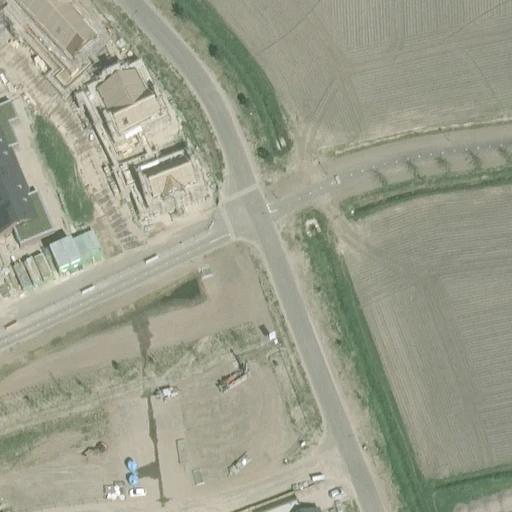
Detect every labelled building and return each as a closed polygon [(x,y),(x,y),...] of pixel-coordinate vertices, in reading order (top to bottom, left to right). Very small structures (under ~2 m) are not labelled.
[(0,0),(0,6),(5,13),(13,6),(27,22),(50,0),(0,0)] [(60,0),(50,0),(27,22),(42,38),(70,12),(71,11),(60,0)] [(70,12),(42,38),(56,54),(84,28),(71,13),(71,12),(71,11),(70,12)] [(84,28),(56,54),(70,69),(63,76),(73,86),(91,69),(83,60),(100,44),(84,28)] [(6,54),(0,59),(8,69),(14,63),(6,54)] [(14,63),(8,69),(16,77),(22,72),(14,63)] [(106,80),(83,91),(90,104),(98,100),(109,120),(149,100),(149,99),(148,100),(146,96),(148,95),(141,81),(139,82),(137,78),(111,91),(106,80)] [(149,100),(109,120),(119,141),(111,145),(117,158),(139,147),(134,136),(161,123),(149,100)] [(0,155),(10,151),(10,152),(19,148),(10,127),(19,123),(11,105),(0,109),(0,155)] [(55,148),(48,151),(53,162),(60,159),(55,148)] [(10,151),(0,155),(0,183),(20,176),(10,151)] [(60,159),(53,162),(57,173),(65,170),(60,159)] [(154,165),(131,174),(136,187),(145,184),(154,208),(165,203),(166,206),(182,200),(181,197),(195,192),(194,188),(196,187),(189,169),(187,169),(186,166),(159,176),(154,165)] [(20,176),(0,183),(0,212),(30,200),(29,199),(20,176)] [(30,200),(0,212),(0,238),(14,233),(20,249),(55,235),(38,195),(29,199),(30,200)] [(244,369),(228,375),(236,395),(271,381),(271,380),(264,361),(248,367),(248,366),(243,368),(244,369)] [(271,381),(236,395),(243,414),(279,400),(279,401),(280,400),(272,379),(271,380),(271,381)] [(198,395),(188,397),(189,410),(199,409),(198,395)] [(279,400),(243,414),(250,433),(286,419),(279,401),(279,400)] [(83,407),(71,410),(74,420),(86,416),(83,407)] [(63,413),(51,416),(54,426),(66,422),(63,413)] [(51,416),(38,420),(41,430),(54,426),(51,416)] [(200,416),(190,418),(192,431),(202,429),(200,416)] [(258,452),(244,457),(249,470),(273,461),(269,449),(274,447),(278,445),(294,439),(286,419),(250,433),(258,452)] [(202,429),(192,431),(193,444),(203,442),(202,429)] [(97,449),(77,452),(81,490),(103,487),(100,461),(112,459),(110,433),(95,435),(97,449)] [(77,452),(57,454),(61,492),(81,490),(77,452)] [(57,454),(37,456),(41,494),(61,492),(57,454)] [(37,456),(15,459),(20,497),(41,494),(37,456)] [(301,511),(298,503),(275,511),(319,511),(318,511),(301,511)]
